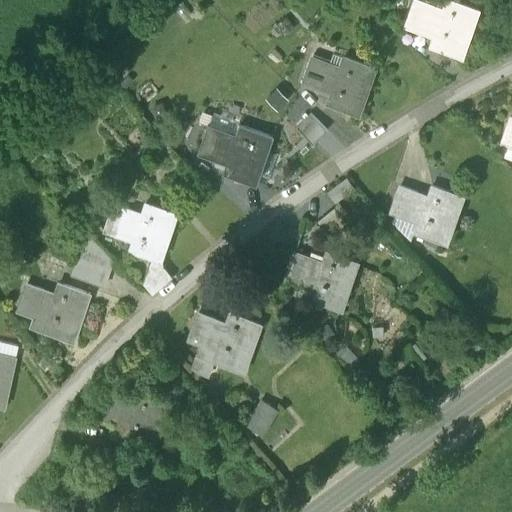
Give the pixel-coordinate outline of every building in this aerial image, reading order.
[(432,8),(414,2),(405,29),(422,35),(424,29),(430,14),(432,8)] [(477,13),(446,2),(441,18),(430,14),(424,29),(435,33),(430,48),(461,59),(477,13)] [(312,58),(302,84),(319,91),(321,85),(327,69),(329,64),(312,58)] [(375,69),(344,58),(338,73),(327,69),(321,85),(333,89),(327,104),(358,115),(375,69)] [(63,93),(76,109),(111,79),(97,63),(63,93)] [(313,112),(299,126),(316,142),(330,129),(313,112)] [(511,120),(510,119),(501,146),(511,149),(511,120)] [(271,137),(240,126),(234,142),(223,138),(218,153),(229,157),(224,173),(255,184),(271,137)] [(225,133),(208,127),(199,153),(216,159),(218,153),(223,138),(225,133)] [(335,205),(355,193),(347,179),(327,191),(335,205)] [(399,188),(390,214),(407,220),(409,215),(414,201),(417,194),(399,188)] [(463,199),(431,188),(425,205),(414,201),(409,215),(420,219),(415,234),(446,245),(463,199)] [(176,214),(145,203),(140,219),(128,215),(123,231),(135,235),(129,250),(153,258),(161,261),(176,214)] [(130,210),(113,204),(104,231),(121,237),(123,231),(128,215),(130,210)] [(335,243),(358,224),(341,204),(318,223),(335,243)] [(112,257),(88,232),(84,235),(72,275),(104,286),(110,269),(108,269),(112,257)] [(311,259),(294,253),(285,280),(302,286),(309,266),(311,259)] [(357,264),(326,253),(320,270),(309,266),(304,280),(315,285),(310,299),(341,310),(357,264)] [(161,261),(153,258),(144,283),(152,293),(170,277),(161,267),(161,261)] [(90,294),(58,283),(55,293),(53,299),(42,295),(37,310),(48,314),(43,330),(74,340),(90,294)] [(55,293),(26,284),(17,310),(35,316),(37,310),(42,295),(53,299),(55,293)] [(215,319),(198,313),(188,340),(205,346),(213,326),(215,319)] [(261,325),(230,313),(224,330),(213,326),(207,341),(218,345),(213,359),(244,371),(261,325)] [(0,341),(0,353),(15,357),(18,345),(0,341)] [(15,357),(0,353),(0,403),(5,405),(15,357)] [(125,394),(108,388),(98,414),(115,420),(117,415),(122,401),(125,394)] [(136,398),(134,405),(122,401),(117,415),(128,419),(123,434),(154,446),(171,400),(140,388),(136,398)] [(136,398),(125,394),(122,401),(134,405),(136,398)] [(262,398),(244,426),(262,437),(280,409),(262,398)] [(117,415),(115,420),(111,430),(123,434),(128,419),(117,415)] [(175,465),(162,497),(183,506),(196,474),(175,465)] [(51,491),(64,496),(72,473),(58,469),(51,491)]
